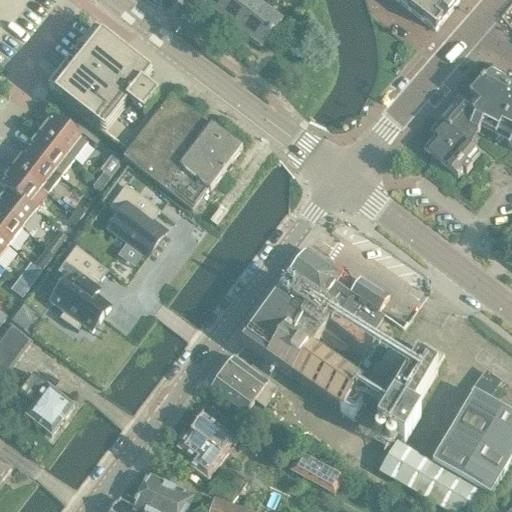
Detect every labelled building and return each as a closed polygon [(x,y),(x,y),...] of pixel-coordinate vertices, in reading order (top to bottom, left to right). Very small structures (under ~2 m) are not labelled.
[(212,13),(221,19),(235,0),(202,0),(200,3),(212,13)] [(235,0),(221,19),(241,34),(261,8),(250,0),(235,0)] [(393,0),(435,33),(461,0),(393,0)] [(282,24),(261,8),(241,34),(249,41),(261,51),(282,24)] [(96,32),(49,93),(128,154),(165,104),(144,88),(153,77),(96,32)] [(434,138),(423,151),(458,180),(463,174),(466,176),(471,169),(469,168),(479,156),(471,148),(477,134),(479,130),(508,145),(507,149),(511,151),(511,78),(508,76),(508,78),(493,70),(469,98),(474,102),(467,110),(458,102),(430,134),(434,138)] [(192,213),(203,198),(207,192),(210,194),(242,151),(212,128),(211,129),(170,99),(124,162),(192,213)] [(39,135),(75,163),(88,146),(53,118),(39,135)] [(39,135),(26,152),(61,180),(75,163),(39,135)] [(26,152),(13,169),(41,192),(41,191),(48,197),(61,180),(26,152)] [(13,169),(0,185),(0,187),(7,192),(35,215),(37,213),(29,206),(41,192),(13,169)] [(99,182),(105,187),(110,181),(103,176),(99,182)] [(105,187),(99,182),(93,189),(100,194),(105,187)] [(119,218),(109,232),(148,261),(167,236),(152,225),(160,215),(126,189),(110,211),(119,218)] [(7,192),(0,201),(0,214),(22,232),(35,215),(7,192)] [(73,217),(80,222),(84,217),(77,211),(73,217)] [(0,214),(0,241),(9,249),(22,232),(0,214)] [(80,222),(73,217),(67,224),(74,230),(80,222)] [(0,241),(0,259),(4,255),(9,249),(0,241)] [(48,252),(54,257),(58,251),(52,247),(48,252)] [(67,282),(51,305),(65,315),(60,322),(78,335),(83,328),(92,336),(111,311),(96,300),(100,295),(95,292),(108,274),(76,251),(58,275),(67,282)] [(54,257),(48,252),(42,259),(48,264),(54,257)] [(288,279),(328,307),(331,309),(339,297),(332,291),(341,278),(306,254),(288,279)] [(287,280),(242,347),(243,348),(288,379),(290,377),(340,412),(360,383),(308,347),(315,337),(360,368),(378,342),(372,338),(339,315),(335,312),(331,309),(328,307),(327,308),(288,280),(287,280)] [(360,282),(351,296),(379,316),(388,300),(360,282)] [(348,302),(339,315),(372,338),(384,319),(379,316),(351,296),(348,302)] [(0,342),(0,378),(4,382),(32,345),(11,329),(0,342)] [(404,336),(347,419),(402,457),(421,429),(434,438),(424,450),(476,494),(511,450),(511,392),(488,373),(467,399),(452,386),(459,375),(404,336)] [(234,360),(234,361),(210,393),(244,417),(254,405),(263,412),(277,392),(234,360)] [(52,439),(75,408),(34,378),(21,396),(34,405),(24,419),(52,439)] [(294,404),(285,397),(269,418),(278,425),(294,404)] [(192,432),(177,452),(191,462),(187,467),(206,483),(208,484),(216,474),(237,445),(220,433),(227,423),(213,413),(207,421),(203,419),(201,421),(197,422),(195,425),(192,432)] [(301,455),(291,474),(334,498),(344,479),(301,455)] [(0,486),(11,472),(0,463),(0,486)] [(223,473),(210,490),(233,507),(248,487),(231,473),(228,476),(223,473)] [(149,479),(134,510),(134,511),(135,511),(186,511),(194,500),(149,479)] [(243,511),(244,511),(237,509),(236,509),(216,502),(212,511),(243,511)] [(112,511),(135,511),(134,511),(134,510),(120,503),(118,505),(112,511)] [(412,511),(395,503),(390,511),(412,511)]
